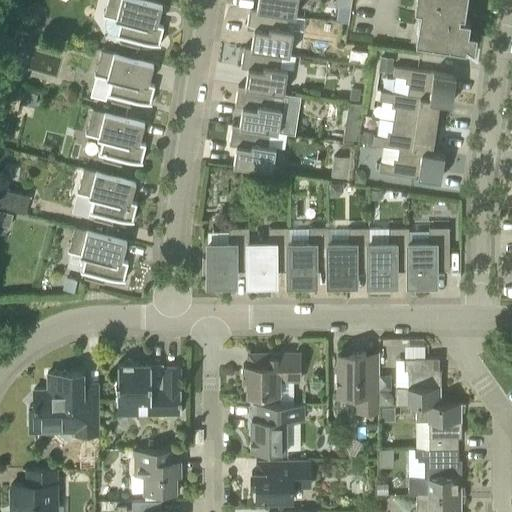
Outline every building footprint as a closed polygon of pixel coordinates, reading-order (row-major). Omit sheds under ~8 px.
[(162,4),(148,0),(107,0),(104,14),(103,14),(103,15),(121,20),(117,34),(116,34),(116,35),(122,37),(121,41),(120,40),(120,42),(139,47),(139,45),(138,45),(139,41),(143,42),(147,43),(149,43),(156,44),(160,44),(160,42),(159,42),(163,26),(157,24),(162,4)] [(257,0),(257,8),(249,7),(249,8),(295,15),(297,0),(257,0)] [(414,0),(414,6),(420,7),(415,41),(465,48),(469,19),(463,18),(466,1),(465,1),(465,0),(414,0)] [(244,46),(244,47),(290,54),(293,30),(285,29),(287,14),(295,16),(295,15),(249,8),(246,28),(254,29),(251,47),(244,46)] [(238,85),(284,92),(287,68),(279,67),(281,53),(289,54),(290,54),(244,47),(241,67),(248,68),(245,86),(238,85)] [(153,62),(102,49),(95,73),(94,74),(112,79),(108,93),(107,93),(107,94),(113,95),(112,99),(111,99),(111,100),(130,105),(130,104),(129,104),(130,100),(136,101),(140,102),(145,103),(151,103),(151,101),(150,101),(154,85),(148,83),(153,62)] [(408,83),(407,94),(407,95),(443,100),(443,101),(452,102),(456,75),(394,66),(393,75),(406,77),(405,82),(408,83)] [(284,93),(284,92),(238,85),(235,105),(242,106),(239,125),(232,124),(278,131),(281,107),(273,106),(275,92),(284,93)] [(395,107),(393,119),(439,126),(443,101),(443,100),(407,95),(407,94),(380,90),(379,99),(392,101),(391,106),(395,107)] [(348,103),(342,141),(356,143),(362,105),(348,103)] [(144,121),(93,108),(87,132),(86,132),(85,133),(103,138),(99,152),(98,151),(98,153),(104,154),(103,158),(102,158),(102,159),(121,164),(121,163),(120,163),(121,159),(125,160),(131,161),(138,162),(143,161),(143,160),(141,160),(146,144),(139,142),(144,121)] [(372,143),(399,147),(399,146),(435,152),(435,151),(439,126),(393,119),(391,131),(387,130),(387,136),(374,134),(372,143)] [(278,132),(278,131),(232,124),(229,144),(236,145),(233,165),(272,171),(276,146),(267,145),(269,131),(278,132)] [(440,179),(444,152),(435,151),(435,152),(399,146),(399,147),(397,158),(393,158),(393,163),(380,161),(378,170),(440,179)] [(333,175),(348,176),(348,154),(334,153),(333,175)] [(136,180),(84,167),(78,191),(77,191),(77,192),(94,197),(91,211),(90,210),(89,212),(96,213),(94,217),(93,217),(93,218),(112,223),(113,222),(112,222),(113,218),(118,219),(123,220),(127,220),(132,220),(134,220),(134,219),(132,219),(137,202),(130,201),(136,180)] [(0,187),(0,206),(25,212),(30,195),(0,187)] [(0,224),(11,227),(15,214),(0,209),(0,224)] [(87,272),(86,276),(85,276),(84,277),(104,282),(104,281),(103,280),(104,277),(107,277),(112,278),(116,279),(120,279),(125,279),(125,278),(124,278),(128,261),(121,260),(127,239),(75,226),(69,250),(68,249),(68,251),(85,255),(82,269),(81,269),(81,270),(87,272)] [(329,227),(328,227),(328,283),(349,283),(349,284),(350,284),(350,268),(354,268),(354,269),(355,269),(355,268),(367,268),(367,283),(368,283),(368,226),(349,227),(349,241),(329,241),(329,227)] [(369,226),(368,226),(368,283),(389,283),(389,284),(390,284),(390,268),(394,268),(394,269),(395,269),(395,268),(407,268),(407,282),(408,282),(408,226),(389,226),(389,241),(369,241),(369,226)] [(409,227),(408,226),(408,282),(429,283),(429,284),(430,284),(430,270),(449,270),(449,226),(429,226),(429,241),(409,241),(409,227)] [(248,283),(248,227),(229,227),(228,242),(207,242),(207,257),(203,257),(203,256),(202,256),(202,273),(203,273),(203,272),(207,272),(207,283),(229,283),(229,284),(230,284),(230,269),(234,269),(235,269),(247,269),(247,283),(248,283)] [(249,227),(248,227),(248,283),(269,283),(269,284),(270,284),(270,269),(274,269),(275,269),(275,268),(287,268),(287,283),(288,283),(288,227),(269,227),(269,242),(249,242),(249,227)] [(289,227),(288,227),(288,283),(309,283),(309,284),(310,284),(310,268),(314,268),(314,269),(315,269),(315,268),(328,268),(328,283),(328,227),(309,227),(309,241),(289,241),(289,227)] [(299,352),(267,352),(267,364),(243,364),(243,379),(247,379),(247,393),(279,392),(279,380),(299,380),(299,352)] [(379,411),(379,362),(366,362),(366,352),(348,353),(348,354),(337,354),(337,394),(357,394),(357,411),(379,411)] [(441,403),(441,402),(441,368),(439,368),(439,357),(414,357),(403,357),(403,369),(407,369),(407,385),(396,385),(396,403),(416,403),(441,403)] [(180,366),(163,366),(163,388),(151,388),(151,363),(133,363),(128,358),(123,363),(117,363),(117,379),(116,379),(116,401),(148,401),(148,413),(181,413),(181,388),(180,388),(180,366)] [(29,405),(29,423),(29,434),(99,434),(99,397),(83,398),(83,372),(67,372),(64,369),(61,372),(58,372),(56,369),(53,372),(48,372),(48,388),(34,388),(34,405),(29,405)] [(461,402),(441,402),(441,403),(416,403),(416,420),(428,420),(428,448),(439,448),(439,437),(460,437),(461,437),(461,402)] [(286,448),(286,419),(303,419),(303,403),(261,403),(261,418),(251,418),(251,449),(286,448)] [(439,448),(460,448),(460,437),(439,437),(439,448)] [(144,474),(144,490),(175,490),(175,474),(179,474),(179,460),(174,460),(174,448),(134,448),(134,474),(144,474)] [(416,493),(461,493),(461,459),(460,459),(439,459),(439,448),(428,448),(415,448),(415,456),(418,456),(418,460),(424,460),(424,476),(408,476),(408,493),(416,493)] [(460,448),(439,448),(439,459),(460,459),(460,448)] [(309,459),(275,459),(254,458),(254,471),(251,471),(251,486),(256,486),(256,500),(292,500),(292,486),(309,486),(309,459)] [(56,468),(32,468),(32,484),(11,484),(11,511),(49,511),(50,504),(56,504),(56,468)] [(416,511),(461,511),(461,493),(416,493),(416,511)] [(160,511),(161,500),(132,500),(131,511),(160,511)]
